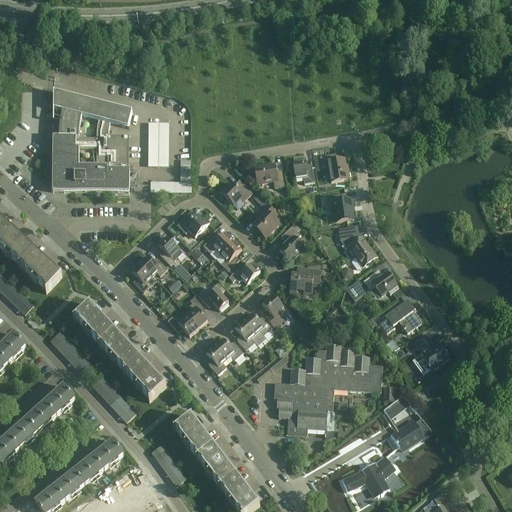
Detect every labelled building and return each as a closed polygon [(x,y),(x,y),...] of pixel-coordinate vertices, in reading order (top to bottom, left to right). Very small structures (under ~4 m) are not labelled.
[(52,194),(129,195),(129,172),(128,172),(129,138),(108,138),(108,135),(109,130),(110,126),(129,130),(128,129),(132,114),(57,94),(57,95),(54,95),(54,93),(53,93),(53,112),(54,112),(54,111),(57,112),(55,120),(60,121),(60,126),(59,131),(59,136),(59,139),(53,139),(52,194)] [(183,112),(181,106),(173,108),(175,115),(183,112)] [(145,120),(144,164),(166,164),(166,120),(145,120)] [(331,184),(349,181),(348,172),(346,173),(344,161),(336,162),(335,156),(320,159),(321,169),(328,168),(331,184)] [(177,179),(147,179),(147,190),(188,190),(188,157),(177,157),(177,179)] [(304,187),(314,185),(312,169),(306,170),(304,161),(293,163),(296,181),(303,180),(304,187)] [(274,191),(284,189),(282,173),(276,174),(275,166),(254,170),(257,187),(273,184),(274,191)] [(221,191),(219,194),(234,208),(237,211),(239,211),(242,208),(243,205),(252,195),(241,184),(236,190),(231,186),(223,193),(221,191)] [(351,208),(353,208),(352,201),(346,202),(345,196),(328,199),(330,212),(334,211),(336,225),(353,222),(351,208)] [(261,201),(258,204),(263,209),(266,206),(261,201)] [(265,241),(279,227),(273,221),(276,217),(267,207),(257,216),(262,222),(254,230),(258,234),(258,233),(265,241)] [(195,240),(210,225),(207,223),(205,225),(197,217),(193,222),(188,217),(177,228),(185,236),(188,233),(195,240)] [(296,242),(300,238),(297,235),(300,232),(294,226),(281,239),(287,245),(279,253),(285,259),(290,264),(304,250),(296,242)] [(20,268),(33,254),(22,243),(24,241),(20,237),(18,240),(7,229),(0,236),(0,249),(7,256),(5,257),(6,257),(7,256),(20,268)] [(340,243),(356,240),(355,234),(339,237),(340,243)] [(215,251),(220,257),(233,244),(224,235),(218,242),(214,237),(202,249),(210,256),(215,251)] [(174,257),(179,252),(175,248),(170,243),(166,239),(158,247),(164,254),(160,258),(170,268),(177,260),(174,257)] [(170,243),(175,248),(179,244),(175,239),(170,243)] [(356,240),(340,243),(347,251),(348,250),(356,260),(353,262),(352,265),(356,271),(359,271),(362,269),(363,270),(377,260),(370,251),(369,251),(361,240),(360,241),(358,243),(356,240)] [(241,252),(233,244),(220,257),(225,262),(220,267),(228,274),(239,263),(235,259),(241,252)] [(197,251),(192,256),(197,262),(202,257),(197,251)] [(33,254),(20,268),(19,270),(20,269),(33,281),(32,282),(33,283),(34,281),(47,293),(46,295),(46,296),(62,279),(61,278),(60,279),(49,269),(51,266),(47,263),(45,265),(34,254),(35,254),(34,253),(33,254)] [(146,259),(139,266),(152,280),(156,275),(160,279),(168,271),(157,261),(153,265),(146,259)] [(247,287),(260,274),(252,265),(245,272),(241,268),(228,280),(233,285),(235,282),(238,285),(242,281),(247,287)] [(147,284),(152,280),(139,266),(131,274),(137,281),(133,285),(144,295),(151,288),(147,284)] [(319,286),(321,273),(306,271),(305,279),(292,277),(291,285),(292,285),(291,296),(304,297),(304,296),(311,296),(312,285),(319,286)] [(224,273),(219,278),(223,283),(228,278),(224,273)] [(392,296),(399,291),(387,275),(380,280),(376,275),(364,284),(370,293),(375,289),(381,299),(388,294),(390,297),(392,296)] [(178,283),(173,287),(177,292),(182,287),(178,283)] [(7,284),(0,291),(0,294),(3,297),(12,288),(7,284)] [(357,284),(346,292),(355,304),(365,296),(357,284)] [(219,313),(228,305),(220,296),(225,292),(218,285),(213,289),(216,292),(211,297),(207,292),(199,299),(209,310),(213,306),(219,313)] [(12,288),(3,297),(8,301),(16,292),(12,288)] [(399,291),(392,296),(396,301),(403,296),(399,291)] [(16,292),(8,301),(12,306),(20,296),(16,292)] [(20,296),(12,306),(16,310),(25,301),(20,296)] [(284,322),(282,320),(278,315),(283,311),(272,298),(262,307),(270,316),(265,320),(274,331),(284,322)] [(207,324),(204,320),(201,316),(205,312),(194,300),(190,304),(192,306),(188,309),(192,314),(187,318),(198,332),(207,324)] [(25,301),(16,310),(21,314),(29,305),(25,301)] [(394,331),(393,329),(399,325),(407,336),(421,326),(413,315),(415,313),(407,302),(384,318),(387,321),(379,326),(387,337),(394,331)] [(29,305),(21,314),(25,318),(34,309),(29,305)] [(100,349),(115,335),(116,335),(115,334),(114,335),(104,324),(106,322),(102,318),(100,320),(89,308),(90,307),(73,323),(74,323),(75,322),(89,336),(88,337),(87,338),(89,337),(100,348),(98,350),(99,350),(100,349)] [(272,331),(263,320),(258,324),(251,316),(243,323),(262,345),(266,342),(263,338),(272,331)] [(189,339),(198,332),(187,318),(181,323),(178,319),(174,322),(172,319),(167,323),(178,336),(183,332),(189,339)] [(377,327),(373,321),(367,325),(371,331),(377,327)] [(258,349),(262,345),(243,323),(235,331),(242,339),(237,342),(246,353),(255,345),(258,349)] [(60,335),(51,344),(55,348),(64,340),(60,335)] [(125,375),(139,362),(129,351),(131,349),(128,345),(125,347),(115,335),(100,349),(112,362),(111,363),(111,364),(113,363),(125,375)] [(4,337),(0,341),(0,346),(14,361),(26,349),(14,336),(9,342),(4,337)] [(395,349),(397,354),(404,351),(400,344),(395,346),(391,337),(384,340),(389,351),(395,349)] [(432,373),(450,360),(440,347),(434,351),(425,338),(414,345),(424,359),(422,360),(423,361),(419,364),(426,375),(431,372),(432,373)] [(64,340),(55,348),(59,353),(68,345),(64,340)] [(222,341),(214,348),(226,362),(231,359),(234,363),(243,356),(234,345),(229,349),(222,341)] [(68,345),(59,353),(64,358),(73,349),(68,345)] [(0,369),(2,372),(14,361),(0,346),(0,348),(1,349),(0,349),(0,369)] [(222,366),(226,362),(214,348),(206,355),(213,363),(208,367),(218,378),(226,370),(222,366)] [(307,431),(326,432),(334,433),(335,414),(332,414),(333,393),(380,395),(382,369),(369,368),(369,361),(354,360),(355,355),(341,354),(341,349),(326,348),(326,353),(319,353),(316,355),(316,362),(306,361),(305,373),(291,372),(290,392),(274,391),(274,398),(277,399),(277,411),(279,411),(279,420),(291,421),(291,427),(287,427),(287,437),(307,439),(307,431)] [(73,349),(64,358),(68,362),(77,354),(73,349)] [(77,354),(68,362),(72,367),(81,358),(77,354)] [(81,358),(72,367),(77,372),(86,363),(81,358)] [(139,362),(125,375),(123,377),(124,378),(125,376),(138,389),(136,390),(137,391),(138,390),(150,403),(149,404),(149,405),(166,389),(166,388),(165,389),(154,378),(157,376),(153,372),(151,374),(140,363),(141,362),(140,361),(139,362)] [(86,363),(77,372),(81,376),(90,368),(86,363)] [(90,368),(81,376),(85,381),(94,372),(90,368)] [(101,380),(92,388),(96,393),(105,385),(101,380)] [(105,385),(96,393),(101,397),(110,389),(105,385)] [(442,409),(450,403),(438,387),(430,393),(442,409)] [(54,389),(47,396),(63,413),(75,402),(63,389),(58,394),(54,389)] [(110,389),(101,397),(105,402),(114,394),(110,389)] [(393,404),(394,391),(384,390),(384,404),(393,404)] [(114,394),(105,402),(109,407),(118,398),(114,394)] [(36,406),(35,407),(50,424),(63,413),(47,396),(46,397),(50,401),(40,410),(36,406)] [(118,398),(109,407),(114,412),(123,403),(118,398)] [(123,403),(114,412),(118,416),(127,408),(123,403)] [(31,417),(27,422),(38,435),(50,424),(35,407),(28,413),(31,417)] [(127,408),(118,416),(122,421),(131,412),(127,408)] [(131,412),(122,421),(127,425),(136,417),(131,412)] [(197,463),(213,450),(215,449),(214,449),(213,450),(204,437),(206,435),(203,431),(201,433),(191,421),(192,420),(192,419),(173,433),(174,434),(175,433),(186,447),(185,448),(185,449),(186,448),(197,462),(196,463),(197,463)] [(18,422),(11,428),(26,446),(38,435),(27,422),(21,426),(18,422)] [(397,433),(391,438),(400,453),(407,449),(408,451),(419,444),(417,442),(423,438),(414,426),(399,436),(397,433)] [(0,439),(0,440),(14,456),(26,446),(11,428),(9,429),(13,434),(3,443),(0,439)] [(0,465),(2,468),(14,456),(0,440),(0,465)] [(104,443),(96,449),(110,468),(124,457),(113,444),(107,448),(104,443)] [(168,456),(162,448),(149,457),(156,466),(168,456)] [(84,458),(83,460),(98,478),(110,468),(96,449),(95,450),(98,455),(88,463),(84,458)] [(220,491),(236,479),(226,467),(229,465),(225,460),(223,462),(213,450),(197,463),(208,477),(207,477),(207,478),(209,477),(220,491)] [(172,461),(168,456),(156,466),(160,471),(172,461)] [(79,470),(74,474),(85,488),(98,478),(83,460),(76,465),(79,470)] [(362,474),(342,483),(346,494),(369,484),(377,499),(389,492),(383,482),(395,472),(385,460),(376,467),(375,465),(362,473),(362,474)] [(176,466),(172,461),(160,471),(163,476),(176,466)] [(180,471),(176,466),(163,476),(167,481),(180,471)] [(183,476),(180,471),(167,481),(171,486),(183,476)] [(65,474),(57,480),(72,498),(85,488),(74,474),(69,478),(65,474)] [(187,481),(183,476),(171,486),(175,491),(187,481)] [(236,479),(220,491),(218,492),(219,493),(220,492),(231,506),(230,507),(230,508),(231,507),(235,511),(254,511),(260,508),(259,507),(258,508),(249,496),(251,494),(248,490),(245,492),(236,479),(237,479),(237,478),(236,479)] [(46,489),(45,490),(59,508),(72,498),(57,480),(56,481),(60,485),(49,494),(46,489)] [(40,511),(54,511),(59,508),(45,490),(37,496),(40,501),(35,505),(40,511)]
